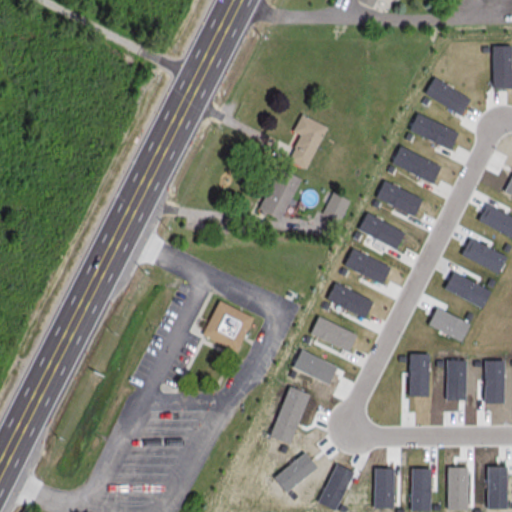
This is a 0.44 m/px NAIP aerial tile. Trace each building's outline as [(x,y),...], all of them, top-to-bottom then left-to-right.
[(356,0),(357,1),(372,8),(375,0),(392,0),(395,1),(395,0),(356,0)] [(299,136),(288,161),(307,170),(325,127),(299,116),(292,133),(299,136)] [(299,179),(276,169),(257,211),(280,222),(299,179)] [(349,202),(332,193),(320,216),(337,225),(349,202)] [(201,337),(237,351),(252,316),(216,301),(201,337)]
